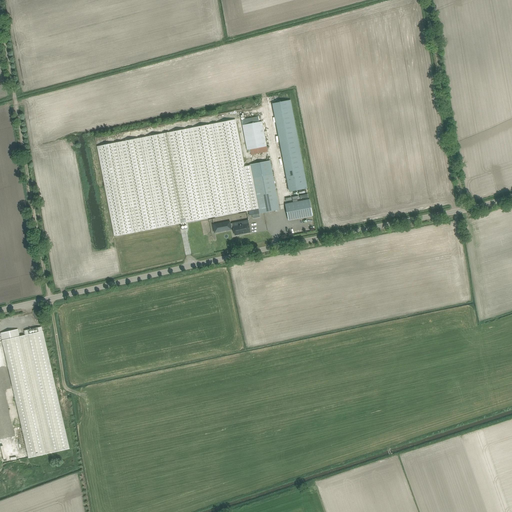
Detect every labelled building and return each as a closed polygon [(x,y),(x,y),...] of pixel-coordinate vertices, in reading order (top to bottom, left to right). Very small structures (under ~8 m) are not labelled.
[(274,113),(286,177),(305,174),(292,110),(274,113)] [(259,122),(258,117),(241,120),(247,150),(250,149),(267,146),(262,121),(259,122)] [(115,236),(187,222),(248,210),(249,215),(259,213),(279,210),(278,205),(270,161),(249,165),(250,165),(244,167),(235,120),(169,132),(163,134),(98,146),(115,236)] [(267,146),(250,149),(251,155),(268,152),(267,146)] [(305,174),(286,177),(289,192),(308,188),(305,174)] [(285,204),(288,220),(312,215),(309,200),(285,204)] [(233,225),(233,227),(235,235),(250,232),(248,220),(232,223),(233,225)] [(231,227),(233,227),(233,225),(230,226),(230,222),(213,225),(215,232),(231,229),(231,227)] [(1,333),(29,458),(69,449),(42,331),(19,336),(18,329),(1,333)]
